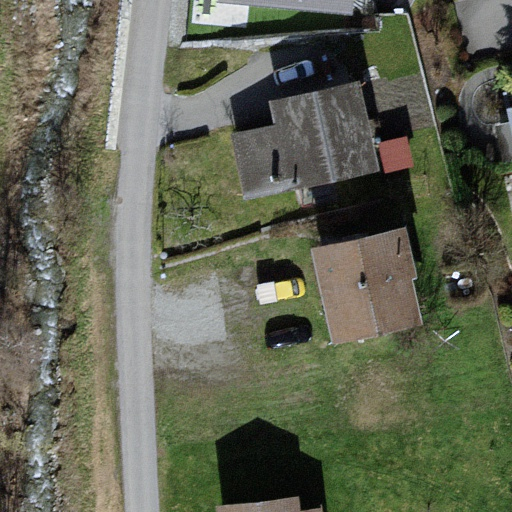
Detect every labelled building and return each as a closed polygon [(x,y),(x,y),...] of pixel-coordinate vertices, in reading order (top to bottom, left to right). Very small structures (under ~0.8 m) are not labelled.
[(234,0),(351,11),(351,0),(234,0)] [(360,82),(274,102),(279,127),(235,137),(247,190),(291,180),(293,190),(380,171),(360,82)] [(511,92),(508,93),(511,113),(511,123),(497,127),(505,160),(511,158),(511,92)] [(404,230),(314,249),(335,345),(425,326),(404,230)] [(297,511),(295,497),(215,507),(216,511),(325,511),(325,510),(306,511),(297,511)]
